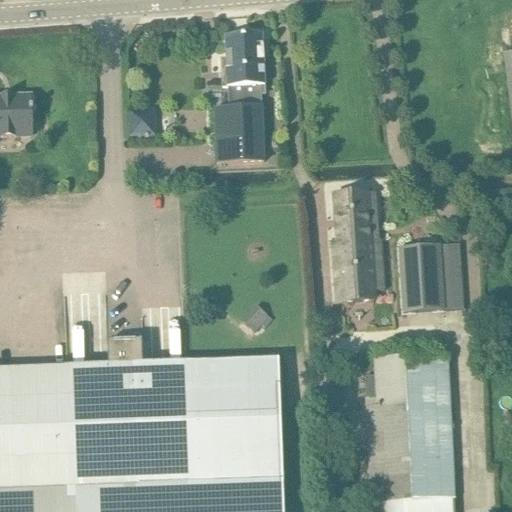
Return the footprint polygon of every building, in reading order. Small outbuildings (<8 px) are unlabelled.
[(265,164),(263,107),(261,107),(261,95),(265,95),(262,36),(225,37),(226,59),(221,59),(223,87),(227,87),(228,109),(212,109),(214,166),(265,164)] [(0,138),(32,138),(31,97),(0,97),(0,138)] [(141,114),(127,114),(128,139),(142,138),(141,114)] [(379,242),(377,211),(375,194),(368,194),(333,197),(341,306),(376,304),(376,293),(384,292),(381,242),(379,242)] [(440,247),(398,250),(402,315),(444,312),(440,247)] [(255,307),(241,323),(254,335),(261,327),(265,330),(272,322),(255,307)] [(143,388),(142,341),(107,343),(108,367),(0,371),(0,511),(283,511),(278,361),(184,364),(185,386),(143,388)] [(455,511),(455,500),(448,356),(373,360),(375,400),(364,400),(369,505),(369,511),(455,511)] [(336,369),(314,370),(316,411),(338,409),(336,369)]
